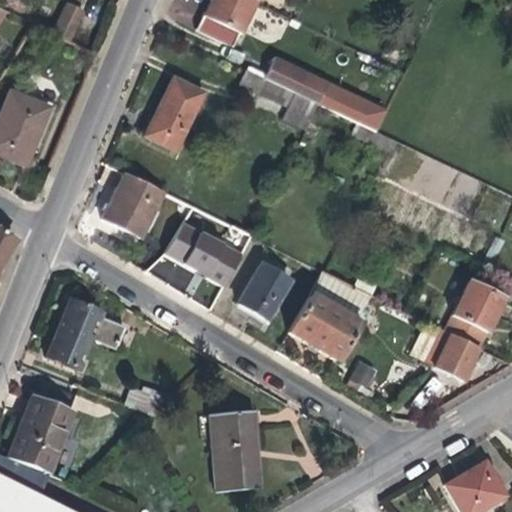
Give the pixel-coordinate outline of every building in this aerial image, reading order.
[(232,48),(253,3),(247,0),(246,0),(209,0),(206,7),(195,30),(232,48)] [(68,41),(82,13),(65,5),(51,33),(68,41)] [(294,94),(317,105),(327,84),(272,58),(262,79),(294,94)] [(287,108),(294,94),(262,79),(245,71),(238,85),(287,108)] [(173,152),(203,94),(172,78),(157,107),(142,137),(173,152)] [(385,112),(327,84),(317,105),(360,125),(375,132),(385,112)] [(34,142),(48,108),(7,92),(0,110),(0,156),(4,158),(20,165),(30,141),(34,142)] [(294,94),(287,108),(282,119),(305,130),(317,105),(294,94)] [(389,154),(395,142),(375,132),(360,125),(355,137),(389,154)] [(139,239),(162,194),(123,174),(111,197),(100,220),(139,239)] [(181,225),(162,256),(196,274),(199,268),(205,271),(202,277),(222,288),(239,256),(181,225)] [(0,264),(13,243),(12,240),(0,232),(0,264)] [(265,321),(288,282),(259,265),(236,304),(252,314),(265,321)] [(199,268),(196,274),(202,277),(205,271),(199,268)] [(353,322),(368,296),(352,288),(322,271),(286,335),(315,351),(336,362),(357,324),(353,322)] [(368,296),(374,286),(358,277),(352,288),(368,296)] [(489,326),(502,299),(466,282),(442,332),(448,335),(478,349),(489,326)] [(89,341),(99,318),(101,313),(68,300),(57,328),(44,358),(77,371),(89,341)] [(123,328),(99,318),(89,341),(113,351),(123,328)] [(432,369),(448,335),(442,332),(439,330),(422,364),(432,369)] [(461,383),(478,349),(448,335),(432,369),(461,383)] [(356,360),(347,386),(368,394),(377,367),(356,360)] [(153,416),(171,398),(143,387),(141,393),(129,389),(123,407),(150,416),(152,416),(153,416)] [(47,475),(71,414),(30,398),(17,429),(5,459),(47,475)] [(256,463),(254,445),(250,445),(247,412),(208,415),(214,493),(258,489),(256,463)] [(64,511),(37,498),(47,475),(5,459),(0,456),(0,511),(64,511)] [(457,511),(478,511),(504,497),(491,474),(487,468),(483,462),(462,474),(442,486),(457,511)]
